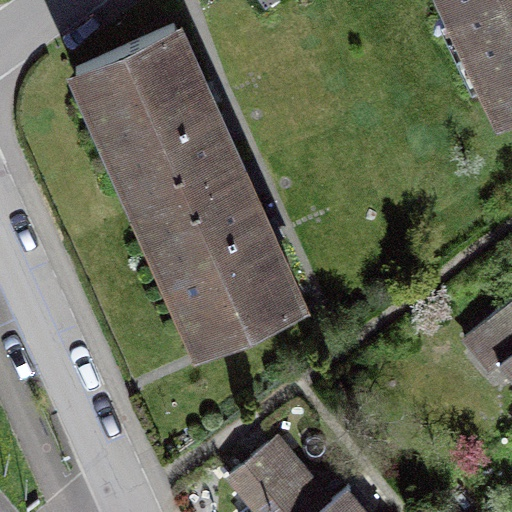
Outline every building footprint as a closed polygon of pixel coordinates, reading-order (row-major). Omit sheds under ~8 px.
[(511,134),(511,0),(443,0),(508,136),(511,134)] [(177,21),(78,66),(141,200),(240,155),(177,21)] [(240,155),(141,200),(207,343),(306,298),(240,155)] [(511,290),(458,335),(487,369),(497,361),(511,378),(511,290)] [(222,472),(249,504),(301,461),(274,429),(222,472)] [(367,511),(341,480),(327,492),(301,461),(249,504),(239,511),(367,511)]
